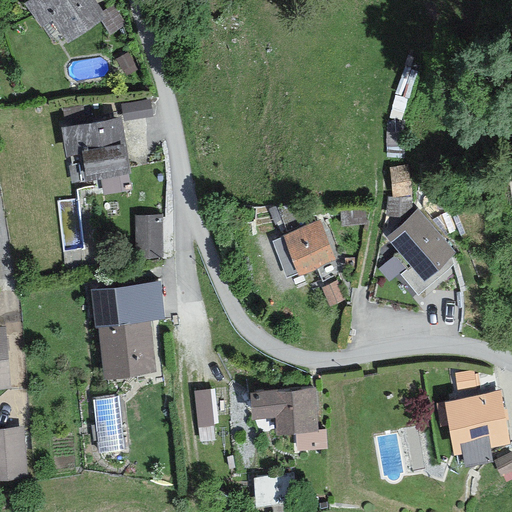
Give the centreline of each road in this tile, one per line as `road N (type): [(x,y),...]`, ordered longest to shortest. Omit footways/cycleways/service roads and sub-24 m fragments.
road 1 (residential): [(130,0),(158,76),(190,226),(239,325),(276,351),(331,360),(412,349),(511,365)]
road 2 (residential): [(20,398),(0,228)]
